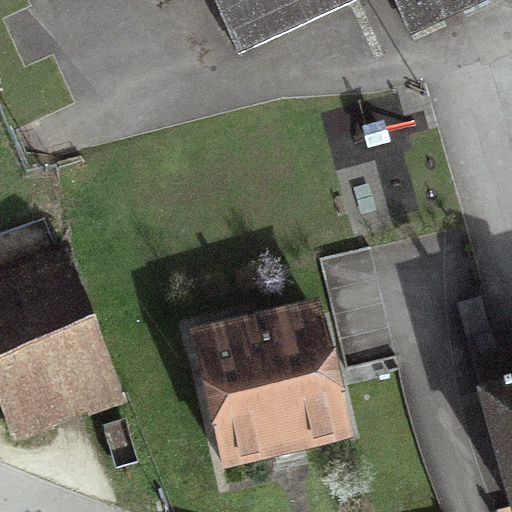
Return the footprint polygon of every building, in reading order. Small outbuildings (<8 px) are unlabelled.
[(223,0),(244,49),(360,0),(397,0),(410,29),(480,0),(223,0)] [(317,315),(337,388),(408,368),(378,261),(307,281),(317,315)] [(67,264),(0,287),(0,390),(18,440),(117,405),(67,264)] [(317,315),(195,349),(228,466),(350,431),(337,388),(317,315)] [(511,402),(494,407),(511,476),(511,402)]
